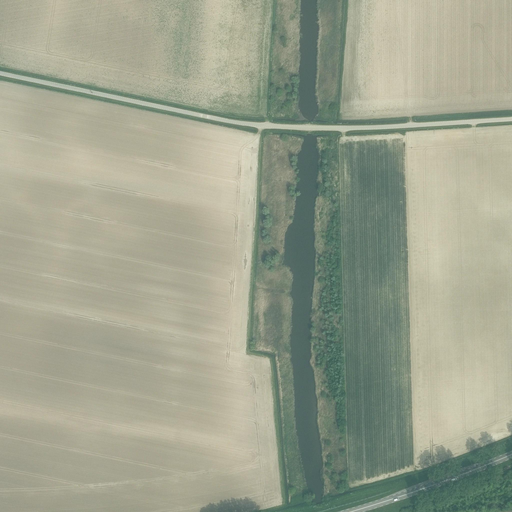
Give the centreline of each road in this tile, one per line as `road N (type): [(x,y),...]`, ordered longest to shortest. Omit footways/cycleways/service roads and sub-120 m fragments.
road 1 (unclassified): [(511,119),(268,126),(0,73)]
road 2 (primary): [(350,511),(511,454)]
